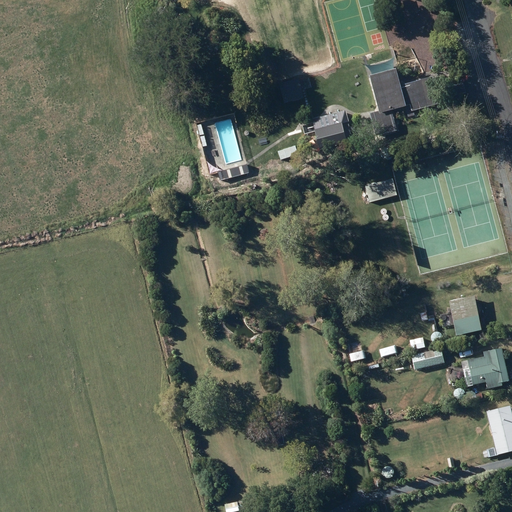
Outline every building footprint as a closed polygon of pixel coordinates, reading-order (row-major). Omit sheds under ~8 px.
[(372,79),(381,114),(371,117),(377,139),(397,134),(391,113),(411,108),(412,114),(440,107),(432,78),(402,86),(398,72),(372,79)] [(462,81),(447,85),(450,97),(466,92),(462,81)] [(454,98),(444,101),(448,113),(457,111),(454,98)] [(349,124),(315,133),(320,152),(352,144),(349,124)] [(399,141),(389,143),(391,150),(400,148),(399,141)] [(295,145),(277,150),(280,160),(298,155),(295,145)] [(226,185),(250,178),(246,166),(223,172),(226,185)] [(379,183),(365,187),(370,203),(383,200),(379,183)] [(475,298),(450,303),(457,337),(482,331),(475,298)] [(410,340),(413,351),(426,348),(423,337),(410,340)] [(396,344),(380,348),(383,358),(398,354),(396,344)] [(441,349),(411,356),(415,370),(444,363),(441,349)] [(509,383),(502,350),(484,354),(485,358),(469,362),(474,386),(487,384),(488,390),(502,387),(501,384),(509,383)] [(486,413),(495,449),(486,451),(487,456),(496,454),(496,456),(511,452),(511,413),(511,407),(486,413)] [(264,477),(253,481),(257,491),(268,487),(264,477)] [(246,497),(224,501),(225,511),(229,511),(248,509),(246,497)]
